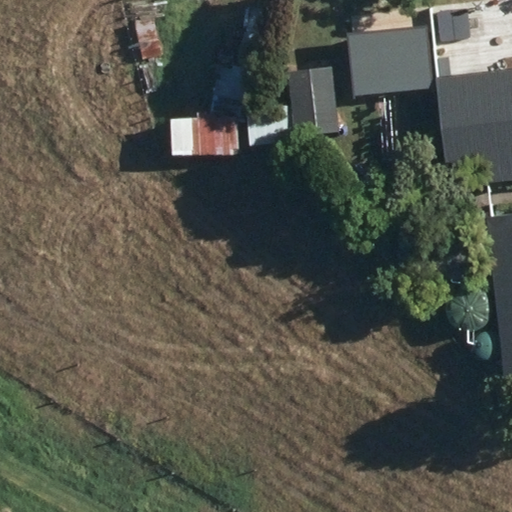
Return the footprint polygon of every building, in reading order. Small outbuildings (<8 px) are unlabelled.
[(348,35),(354,97),(432,89),(426,28),(348,35)] [(339,131),(333,66),(288,70),(294,135),(339,131)] [(447,187),(511,179),(511,68),(434,77),(447,187)] [(248,109),(249,148),(287,146),(285,108),(248,109)] [(173,157),(237,157),(237,117),(173,117),(173,157)] [(502,378),(511,376),(511,213),(484,217),(502,378)]
